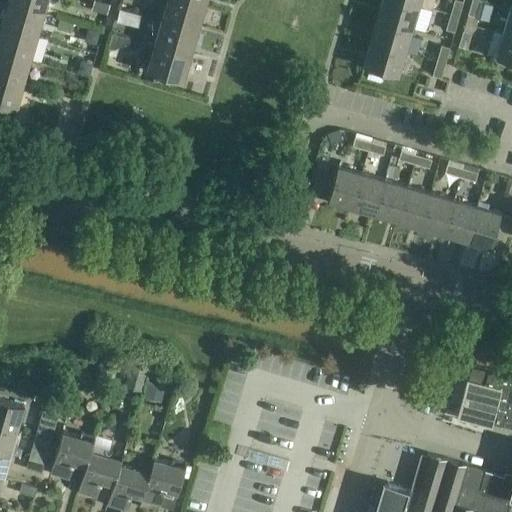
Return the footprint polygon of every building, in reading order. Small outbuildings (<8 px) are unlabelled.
[(8,0),(7,0),(0,24),(37,35),(44,10),(8,0)] [(8,0),(44,10),(46,0),(8,0)] [(181,0),(166,0),(161,20),(197,31),(204,7),(181,0)] [(401,0),(380,0),(375,17),(411,28),(418,5),(401,0)] [(455,0),(453,0),(449,14),(458,16),(462,2),(455,0)] [(476,0),(471,0),(467,14),(465,23),(474,25),(480,1),(476,0)] [(493,10),(497,0),(484,0),(483,5),(493,10)] [(91,10),(106,14),(109,5),(94,1),(91,10)] [(511,10),(508,9),(501,32),(511,35),(511,10)] [(445,30),(454,32),(458,16),(449,14),(445,30)] [(375,17),(368,40),(404,51),(411,28),(375,17)] [(161,20),(154,44),(190,55),(197,31),(161,20)] [(0,24),(0,50),(30,59),(37,35),(0,24)] [(463,30),(458,46),(466,49),(471,33),(463,30)] [(511,35),(501,32),(494,56),(511,61),(511,35)] [(368,40),(362,64),(397,74),(404,51),(368,40)] [(154,44),(154,45),(146,43),(142,58),(149,59),(147,69),(183,80),(190,55),(154,44)] [(440,45),(436,60),(445,62),(449,48),(440,45)] [(0,50),(0,76),(23,83),(30,59),(0,50)] [(440,78),(445,62),(436,60),(432,76),(440,78)] [(0,103),(15,108),(23,83),(0,76),(0,103)] [(351,145),(367,150),(369,141),(354,137),(351,145)] [(384,145),(369,141),(367,150),(382,154),(384,145)] [(397,158),(413,163),(415,154),(400,150),(397,158)] [(430,159),(415,154),(413,163),(428,167),(430,159)] [(444,172),(459,176),(461,167),(446,163),(444,172)] [(326,200),(350,207),(360,171),(337,164),(326,200)] [(459,176),(474,180),(476,172),(461,167),(459,176)] [(350,207),(373,213),(384,178),(360,171),(350,207)] [(373,213),(396,220),(407,184),(384,178),(373,213)] [(396,220),(419,227),(430,191),(407,184),(396,220)] [(419,227),(442,233),(453,197),(430,191),(419,227)] [(184,192),(182,197),(194,200),(195,195),(184,192)] [(442,233),(465,240),(476,204),(453,197),(442,233)] [(500,211),(476,204),(465,240),(489,247),(494,229),(500,211)] [(508,232),(494,229),(489,247),(503,251),(508,232)] [(220,256),(208,253),(206,259),(218,263),(220,256)] [(101,358),(95,386),(108,390),(115,361),(101,358)] [(481,390),(467,387),(460,414),(487,422),(487,423),(492,425),(501,427),(503,420),(511,423),(511,420),(511,379),(486,372),(483,382),(481,390)] [(46,396),(42,411),(57,415),(59,408),(61,401),(46,396)] [(0,397),(0,423),(17,429),(24,405),(0,397)] [(57,415),(42,411),(39,420),(55,425),(57,415)] [(0,423),(0,449),(10,453),(17,429),(0,423)] [(62,431),(58,444),(50,471),(69,477),(73,461),(85,465),(89,449),(91,449),(95,435),(82,432),(80,436),(62,431)] [(35,435),(33,444),(47,448),(50,440),(35,435)] [(0,449),(0,475),(3,477),(10,453),(0,449)] [(108,454),(91,449),(89,449),(85,465),(77,490),(96,496),(101,480),(112,483),(113,483),(119,462),(122,454),(109,450),(108,454)] [(425,453),(414,490),(387,482),(377,511),(511,511),(511,472),(504,471),(502,477),(425,453)] [(154,457),(151,466),(152,466),(143,496),(142,496),(141,499),(160,505),(165,488),(177,491),(186,462),(173,459),(172,462),(154,457)] [(41,472),(43,462),(33,459),(33,460),(28,459),(26,467),(41,472)] [(137,468),(119,462),(113,483),(112,483),(106,503),(126,508),(130,493),(142,496),(143,496),(152,466),(151,466),(139,462),(137,468)] [(21,483),(19,492),(34,496),(36,487),(21,483)]
